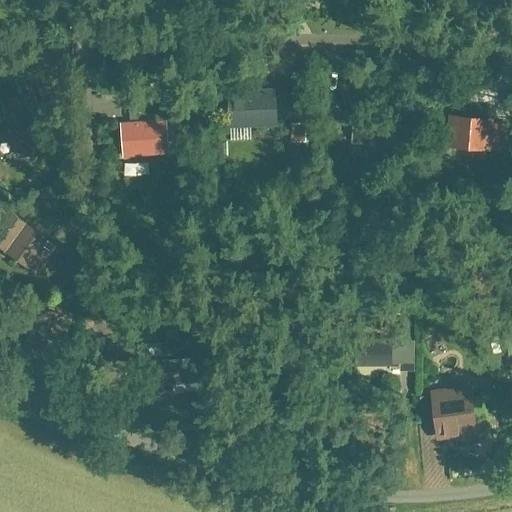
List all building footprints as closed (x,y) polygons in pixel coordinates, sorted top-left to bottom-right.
[(276,89),(231,91),(232,124),(253,123),(252,109),(277,108),(276,89)] [(33,91),(6,97),(17,147),(44,141),(33,91)] [(496,117),(454,114),(452,147),(494,149),(496,117)] [(168,120),(122,124),(124,153),(170,149),(168,120)] [(307,121),(293,122),(293,139),(307,139),(307,121)] [(392,123),(357,122),(357,142),(370,142),(369,156),(391,157),(392,123)] [(66,243),(23,216),(3,248),(45,275),(66,243)] [(76,310),(45,301),(36,334),(67,342),(76,310)] [(392,338),(355,336),(354,364),(391,365),(392,338)] [(206,351),(156,355),(158,380),(175,379),(175,389),(203,387),(202,375),(208,375),(206,351)] [(307,409),(271,399),(266,420),(301,430),(307,409)] [(470,404),(437,409),(440,431),(473,427),(470,404)]
